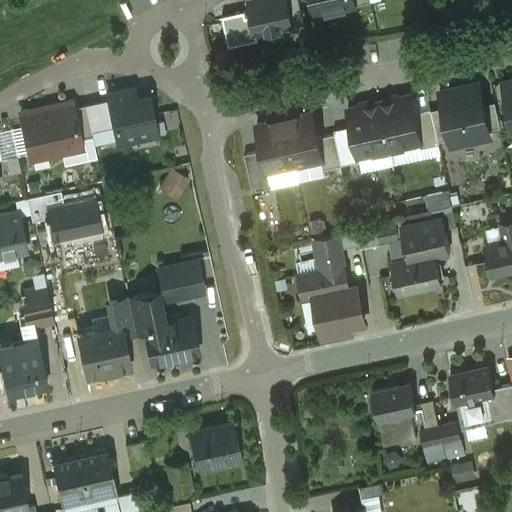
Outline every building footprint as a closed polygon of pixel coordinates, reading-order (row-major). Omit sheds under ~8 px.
[(287,0),(249,0),(252,14),(256,33),(257,32),(293,25),(287,0)] [(314,0),(317,12),(356,3),(355,0),(314,0)] [(257,32),(256,33),(252,14),(246,15),(245,10),(223,14),(229,45),(258,39),(257,32)] [(479,82),(440,91),(443,106),(450,138),(452,146),(466,142),(467,141),(473,136),(480,132),(488,131),(490,131),(489,129),(484,104),(479,82)] [(133,86),(108,92),(109,97),(115,125),(119,142),(157,134),(148,93),(133,97),(132,89),(134,88),(133,86)] [(411,94),(380,101),(390,148),(420,141),(421,141),(415,112),(411,94)] [(109,97),(85,103),(92,130),(115,125),(109,97)] [(72,100),(21,112),(31,157),(82,145),(80,136),(73,105),(72,100)] [(380,101),(348,108),(352,125),(358,154),(359,154),(390,148),(380,101)] [(496,101),(484,104),(489,129),(501,126),(496,101)] [(85,103),(73,105),(80,136),(93,134),(92,130),(85,103)] [(443,106),(432,109),(439,140),(450,138),(443,106)] [(431,108),(415,112),(421,141),(420,141),(421,147),(439,143),(439,140),(432,109),(431,108)] [(312,111),(285,117),(295,164),(321,158),(323,158),(318,137),(312,111)] [(285,117),(258,123),(263,149),(268,170),(269,170),(295,164),(285,117)] [(352,125),(335,129),(335,133),(342,164),(361,160),(359,154),(358,154),(352,125)] [(335,133),(318,137),(323,158),(321,158),(324,168),(342,164),(335,133)] [(263,149),(245,153),(253,190),(272,186),(269,170),(268,170),(263,149)] [(181,196),(191,175),(171,166),(161,187),(181,196)] [(93,195),(49,205),(57,240),(100,230),(93,195)] [(453,205),(431,210),(433,220),(443,218),(446,229),(457,226),(453,205)] [(17,211),(0,215),(0,255),(26,249),(17,211)] [(433,220),(402,227),(409,258),(393,261),(399,293),(442,283),(436,254),(450,250),(446,229),(443,218),(433,220)] [(395,219),(357,227),(357,230),(361,245),(360,245),(361,248),(399,240),(395,219)] [(511,219),(502,222),(506,241),(486,245),(492,274),(511,269),(511,219)] [(339,234),(315,239),(322,270),(299,274),(304,299),(314,297),(350,289),(342,249),(360,245),(361,245),(357,230),(339,234)] [(188,262),(157,268),(164,297),(195,291),(188,262)] [(350,289),(314,297),(324,343),(352,337),(350,324),(365,321),(358,287),(350,289)] [(156,291),(129,297),(129,296),(128,297),(130,309),(135,329),(146,327),(146,326),(164,322),(157,290),(156,290),(156,291)] [(51,306),(30,311),(33,326),(55,321),(51,306)] [(130,309),(113,313),(115,324),(121,323),(125,338),(136,336),(135,329),(130,309)] [(164,322),(146,326),(146,327),(153,361),(198,351),(190,316),(164,322)] [(115,324),(78,333),(87,375),(103,372),(103,374),(115,371),(115,369),(131,366),(125,338),(121,323),(115,324)] [(37,337),(0,345),(0,355),(3,370),(8,393),(47,384),(37,337)] [(488,364),(450,373),(457,401),(459,401),(495,393),(493,388),(488,364)] [(3,370),(0,370),(0,394),(8,393),(3,370)] [(410,383),(374,392),(380,417),(386,443),(417,436),(411,410),(415,409),(410,383)] [(511,383),(501,386),(508,416),(511,415),(511,383)] [(495,393),(459,401),(464,426),(508,416),(501,386),(493,388),(495,393)] [(434,401),(420,404),(425,428),(439,425),(439,424),(434,401)] [(458,420),(439,424),(439,425),(443,441),(461,437),(458,420)] [(233,421),(190,431),(197,466),(240,456),(233,421)] [(425,428),(421,429),(424,445),(440,441),(443,441),(439,425),(425,428)] [(461,437),(443,441),(447,458),(447,459),(465,455),(461,437)] [(143,440),(127,444),(132,468),(148,465),(143,440)] [(440,441),(424,445),(426,453),(442,449),(440,441)] [(108,449),(53,461),(63,509),(65,509),(64,502),(117,491),(108,449)] [(453,464),(457,481),(478,477),(475,460),(453,464)] [(186,462),(168,466),(173,493),(192,489),(186,462)] [(21,471),(0,476),(0,511),(4,511),(23,508),(29,506),(28,505),(21,471)] [(384,482),(361,488),(363,499),(386,494),(384,482)] [(137,490),(116,494),(119,511),(132,511),(141,510),(137,490)] [(191,511),(189,500),(159,506),(159,511),(191,511)]
